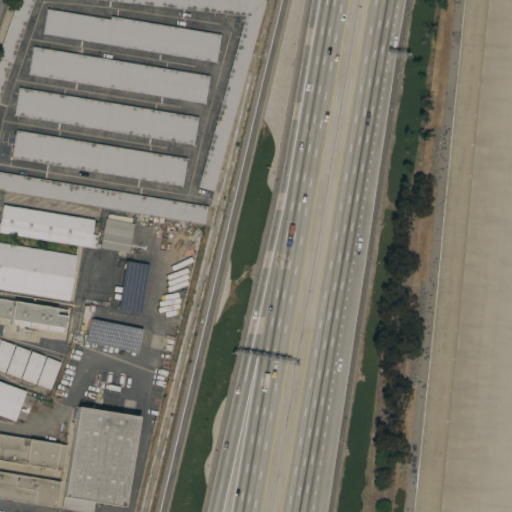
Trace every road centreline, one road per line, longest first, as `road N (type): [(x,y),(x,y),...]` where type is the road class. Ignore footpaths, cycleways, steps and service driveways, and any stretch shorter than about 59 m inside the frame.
road 1 (motorway): [(288,0),(162,511)]
road 2 (motorway): [(330,330),(385,0)]
road 3 (motorway): [(295,224),(245,511)]
road 4 (motorway): [(332,0),(295,224)]
road 5 (motorway): [(293,511),(330,330)]
road 6 (motorway): [(311,511),(330,330)]
road 7 (motorway): [(295,224),(253,367)]
road 8 (motorway): [(253,367),(218,511)]
